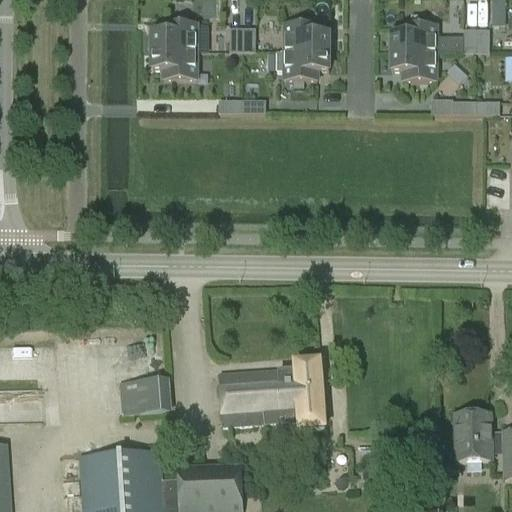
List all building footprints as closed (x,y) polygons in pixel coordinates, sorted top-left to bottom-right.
[(493,2),(491,28),(505,29),(506,2),(493,2)] [(188,21),(176,21),(176,29),(188,29),(188,21)] [(152,39),(152,57),(196,57),(196,29),(188,29),(176,29),(164,29),(164,38),(152,39)] [(285,57),(329,58),(329,39),(318,39),(318,30),(285,30),(285,57)] [(392,40),(392,58),(436,58),(463,59),(464,43),(436,43),(436,31),(404,31),(403,40),(392,40)] [(230,33),(229,57),(243,57),(243,34),(230,33)] [(243,34),(243,57),(255,57),(256,34),(243,34)] [(464,43),(463,59),(476,59),(477,35),(464,35),(464,43)] [(477,35),(476,59),(489,59),(490,35),(477,35)] [(152,57),(152,75),(164,75),(164,84),(196,84),(196,57),(152,57)] [(276,57),(276,58),(277,58),(277,75),(285,76),(285,85),(317,85),(318,76),(329,76),(329,58),(285,57),(276,57)] [(392,58),(392,76),(403,76),(403,86),(436,86),(436,58),(392,58)] [(219,105),(219,118),(242,119),(242,105),(219,105)] [(242,105),(242,119),(266,119),(266,106),(242,105)] [(431,105),(431,120),(453,120),(453,107),(453,105),(431,105)] [(453,107),(453,120),(476,120),(476,107),(453,107)] [(476,107),(476,120),(500,120),(500,107),(476,107)] [(48,352),(0,354),(0,379),(49,377),(48,352)] [(275,436),(299,434),(299,435),(326,433),(321,364),(294,366),(294,373),(218,378),(221,432),(274,429),(275,436)] [(119,386),(122,418),(171,416),(169,382),(119,386)] [(84,392),(85,410),(116,409),(115,391),(84,392)] [(511,437),(492,438),(492,418),(454,419),(455,466),(493,465),(492,460),(501,460),(501,487),(511,486),(511,437)] [(0,451),(0,511),(8,511),(5,451),(0,451)] [(244,511),(241,470),(176,472),(177,483),(161,483),(159,455),(79,461),(82,499),(61,500),(62,511),(244,511)]
